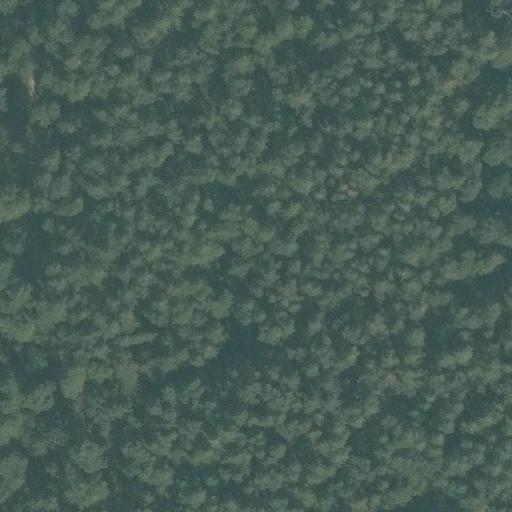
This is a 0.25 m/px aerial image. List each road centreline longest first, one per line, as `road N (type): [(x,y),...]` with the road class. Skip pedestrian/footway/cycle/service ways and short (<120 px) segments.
road 1 (unknown): [(164,511),(160,465),(82,267),(75,188),(84,130),(67,0)]
road 2 (track): [(105,511),(86,421),(46,334),(30,254),(28,0)]
